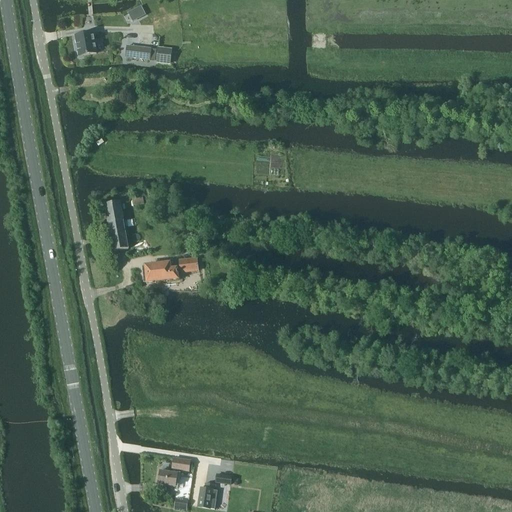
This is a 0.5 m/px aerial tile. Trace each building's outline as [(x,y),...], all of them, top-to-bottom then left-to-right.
[(97,54),(94,34),(87,35),(76,37),(80,57),(91,55),(97,54)] [(127,46),(125,59),(150,62),(151,49),(127,46)] [(158,48),(156,64),(170,65),(172,50),(158,48)] [(128,241),(127,235),(121,203),(105,206),(113,252),(129,250),(128,241)] [(198,259),(179,260),(180,274),(199,273),(198,259)] [(172,269),(172,264),(145,267),(147,284),(180,280),(179,268),(172,269)] [(173,459),(171,470),(189,473),(191,462),(173,459)] [(176,488),(179,475),(161,472),(159,485),(176,488)] [(217,475),(216,483),(231,486),(232,477),(217,475)] [(201,489),(198,509),(211,511),(215,511),(216,501),(212,501),(214,491),(216,491),(216,487),(206,485),(205,489),(201,489)]
